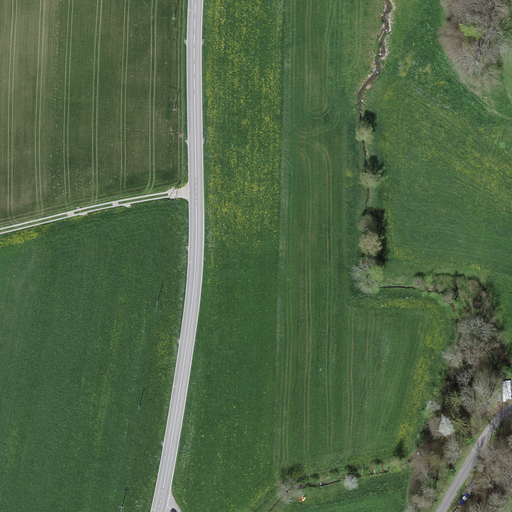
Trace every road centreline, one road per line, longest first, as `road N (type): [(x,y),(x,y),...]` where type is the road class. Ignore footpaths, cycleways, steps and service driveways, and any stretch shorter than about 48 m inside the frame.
road 1 (secondary): [(160,503),(195,263),(196,0)]
road 2 (track): [(0,230),(196,191)]
road 3 (unclassified): [(440,511),(511,408)]
